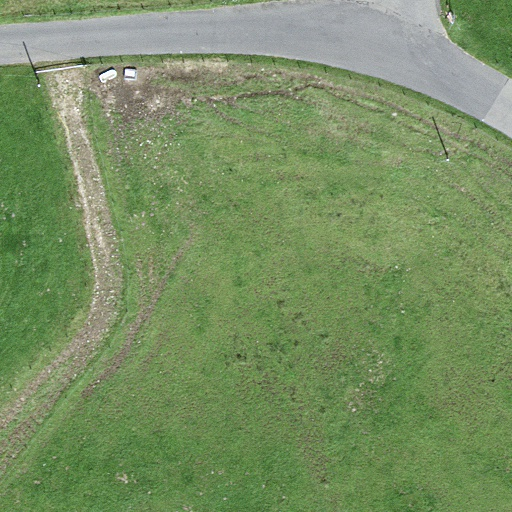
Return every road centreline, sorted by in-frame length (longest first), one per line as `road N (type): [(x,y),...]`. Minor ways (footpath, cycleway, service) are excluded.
road 1 (unclassified): [(0,45),(259,30),(374,45)]
road 2 (unclassified): [(511,108),(374,45)]
